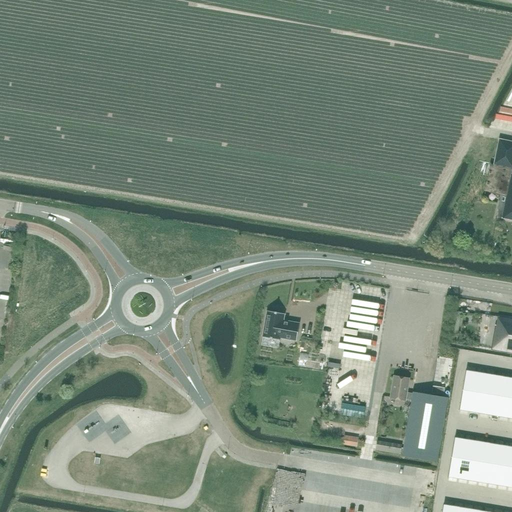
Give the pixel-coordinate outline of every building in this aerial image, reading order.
[(508,115),(509,106),(502,105),(500,114),(508,115)] [(511,172),(511,142),(499,139),(494,164),(490,164),(485,191),(501,194),(498,211),(499,211),(497,217),(511,220),(511,174),(511,172)] [(384,299),(385,294),(359,289),(358,294),(367,296),(365,311),(382,314),(383,308),(370,306),(371,297),(384,299)] [(267,311),(263,337),(267,338),(280,340),(280,338),(297,341),(300,324),(296,323),(288,322),(284,321),(283,321),(284,314),(267,311)] [(495,325),(491,350),(511,353),(511,319),(499,317),(497,326),(495,325)] [(366,321),(365,326),(380,329),(381,325),(366,321)] [(301,353),(299,366),(315,369),(322,370),(325,357),(317,356),(301,353)] [(466,370),(462,390),(472,392),(476,372),(466,370)] [(476,372),(472,392),(482,393),(485,374),(476,372)] [(485,374),(482,393),(492,395),(495,375),(485,374)] [(495,375),(492,395),(502,397),(505,377),(495,375)] [(407,393),(410,379),(394,376),(390,398),(406,400),(406,399),(412,400),(403,455),(438,460),(448,398),(413,392),(413,394),(407,393)] [(511,378),(505,377),(502,397),(511,398),(511,396),(511,378)] [(356,379),(337,399),(342,403),(361,384),(356,379)] [(462,390),(459,410),(469,412),(472,392),(462,390)] [(472,392),(469,412),(479,413),(482,393),(472,392)] [(482,393),(479,413),(489,415),(492,395),(482,393)] [(492,395),(489,415),(499,416),(502,397),(492,395)] [(502,397),(499,416),(508,418),(511,398),(502,397)] [(100,411),(94,415),(98,420),(104,415),(100,411)] [(355,446),(356,439),(342,437),(341,444),(355,446)] [(455,438),(451,457),(461,459),(464,439),(455,438)] [(464,439),(461,459),(471,461),(474,441),(464,439)] [(402,455),(403,445),(375,441),(374,450),(402,455)] [(474,441),(471,461),(481,462),(484,442),(474,441)] [(484,442),(481,462),(491,464),(494,444),(484,442)] [(494,444),(491,464),(501,465),(504,446),(494,444)] [(511,447),(504,446),(501,465),(510,467),(511,457),(511,447)] [(450,467),(448,477),(458,479),(461,459),(451,457),(450,467)] [(461,459),(458,479),(468,480),(471,461),(461,459)] [(471,461),(468,480),(478,482),(481,462),(471,461)] [(481,462),(478,482),(487,484),(491,464),(481,462)] [(491,464),(487,484),(497,485),(501,465),(491,464)] [(501,465),(497,485),(507,487),(510,467),(501,465)]
